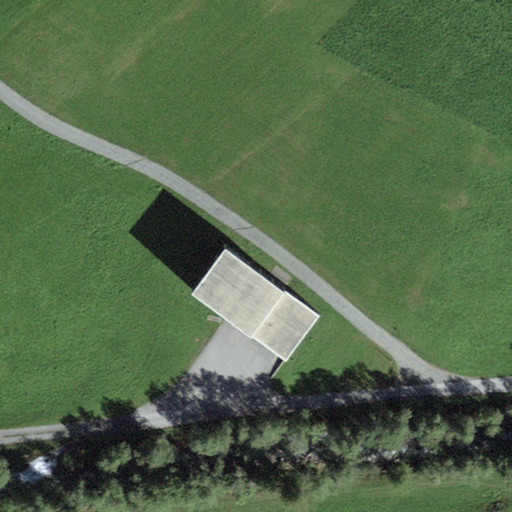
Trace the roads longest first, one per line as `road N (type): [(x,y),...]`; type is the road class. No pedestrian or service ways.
road 1 (track): [(446,389),(177,185),(70,136),(0,90)]
road 2 (track): [(511,383),(0,439)]
